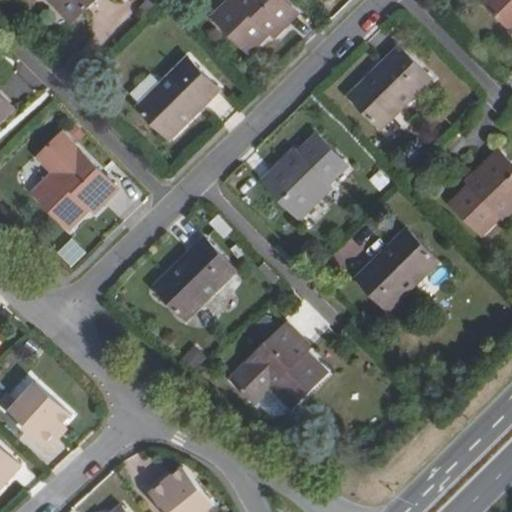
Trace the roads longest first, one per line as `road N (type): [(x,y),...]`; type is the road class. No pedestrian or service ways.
road 1 (residential): [(380,0),(54,322)]
road 2 (primary): [(511,397),(394,511)]
road 3 (residential): [(33,511),(142,410)]
road 4 (residential): [(142,410),(264,490)]
road 5 (tertiary): [(511,414),(411,511)]
road 6 (residential): [(54,322),(142,410)]
